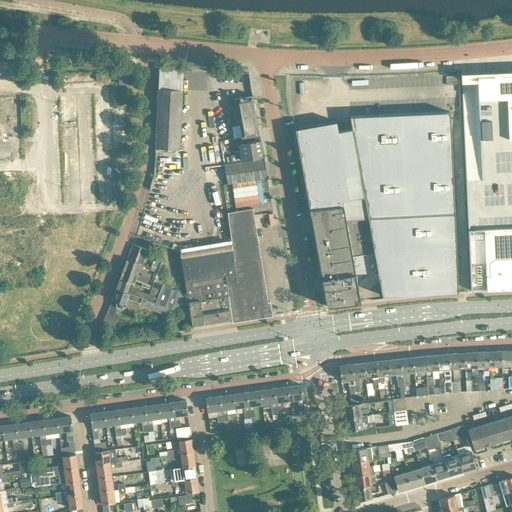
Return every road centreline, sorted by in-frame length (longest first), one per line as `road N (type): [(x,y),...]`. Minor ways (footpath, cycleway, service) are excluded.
road 1 (unclassified): [(91,361),(89,333),(141,186),(149,44)]
road 2 (residential): [(0,312),(45,304),(38,244),(51,215),(38,34)]
road 3 (secondary): [(0,394),(315,346)]
road 4 (unclassified): [(312,325),(263,54)]
road 5 (unclassified): [(511,47),(263,54)]
road 6 (secondary): [(312,325),(91,361)]
road 7 (secondary): [(511,306),(312,325)]
road 8 (residential): [(355,338),(393,351),(511,344)]
road 9 (secondary): [(355,338),(511,322)]
road 10 (unclassified): [(339,511),(318,367)]
road 11 (residential): [(318,367),(191,390)]
road 12 (residential): [(210,511),(191,390)]
